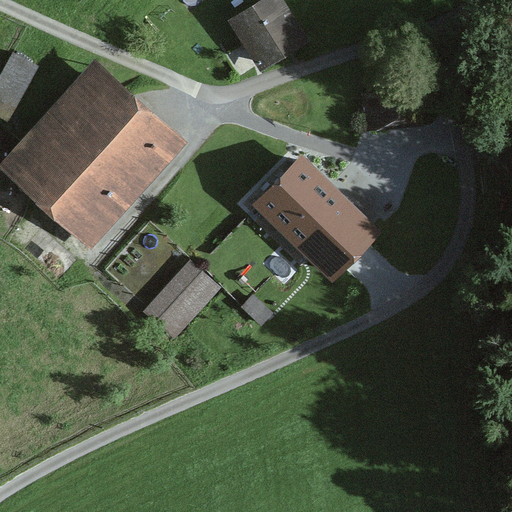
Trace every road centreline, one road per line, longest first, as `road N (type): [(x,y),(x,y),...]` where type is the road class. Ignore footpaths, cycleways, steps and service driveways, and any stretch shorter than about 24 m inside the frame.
road 1 (track): [(0,494),(83,447),(389,311),(442,273),(466,207),(448,18)]
road 2 (unclassified): [(0,0),(213,93),(252,86),(482,0)]
